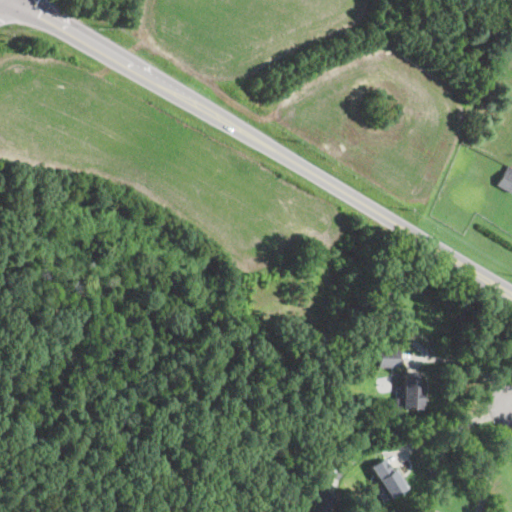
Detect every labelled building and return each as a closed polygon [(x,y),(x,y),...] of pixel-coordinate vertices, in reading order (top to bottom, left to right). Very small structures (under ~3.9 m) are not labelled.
[(511,191),(511,194),(496,186),(504,171),(511,175),(511,191)] [(399,364),(399,368),(378,367),(378,349),(399,349),(399,364)] [(421,396),(421,400),(420,410),(401,409),(402,408),(395,407),(395,396),(402,397),(404,373),(421,374),(420,387),(422,387),(421,396)] [(390,472),(396,468),(408,488),(383,503),(377,494),(381,492),(378,487),(379,486),(376,481),(377,480),(370,467),(385,458),(388,463),(387,463),(390,467),(388,469),(390,472)] [(329,511),(321,511),(312,508),(321,488),(336,495),(329,511)]
